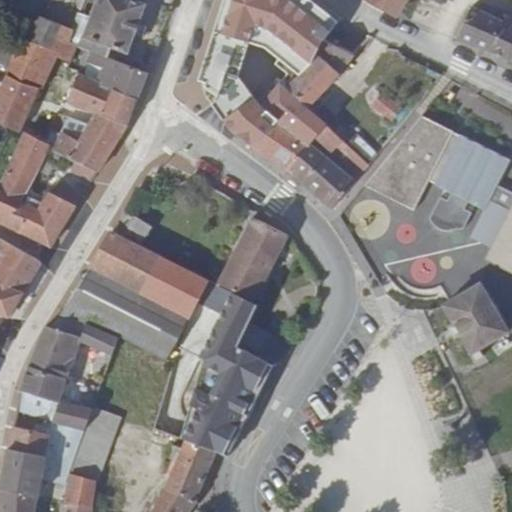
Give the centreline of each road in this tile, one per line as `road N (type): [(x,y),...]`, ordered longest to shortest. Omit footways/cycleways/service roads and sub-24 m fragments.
road 1 (tertiary): [(244,511),(246,470),(343,306),(340,268),(283,199),(163,108)]
road 2 (tertiary): [(0,395),(23,340),(163,108)]
road 3 (residential): [(511,87),(342,0)]
